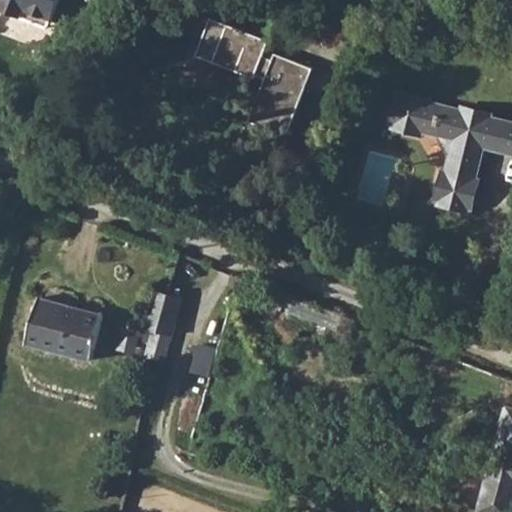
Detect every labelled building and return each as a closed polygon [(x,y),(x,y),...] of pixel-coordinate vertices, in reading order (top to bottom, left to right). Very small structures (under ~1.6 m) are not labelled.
[(0,0),(2,0),(0,5),(0,11),(48,30),(60,0),(0,0)] [(210,18),(195,55),(254,79),(255,76),(264,80),(248,122),(286,138),(312,68),(274,54),(272,60),(263,57),(268,41),(210,18)] [(398,86),(390,116),(395,118),(394,123),(423,130),(424,125),(439,130),(453,149),(449,166),(444,164),(437,194),(441,195),(441,200),(468,207),(470,202),(474,203),(481,174),(477,174),(485,142),(511,149),(511,117),(493,112),(493,107),(465,99),(464,104),(432,95),(433,91),(406,83),(404,88),(398,86)] [(157,292),(146,330),(154,332),(159,334),(152,360),(165,364),(183,300),(168,295),(157,292)] [(41,298),(28,344),(93,361),(105,316),(41,298)] [(212,374),(220,347),(203,341),(195,369),(212,374)] [(511,511),(511,409),(506,408),(478,511),(477,511),(511,511)]
